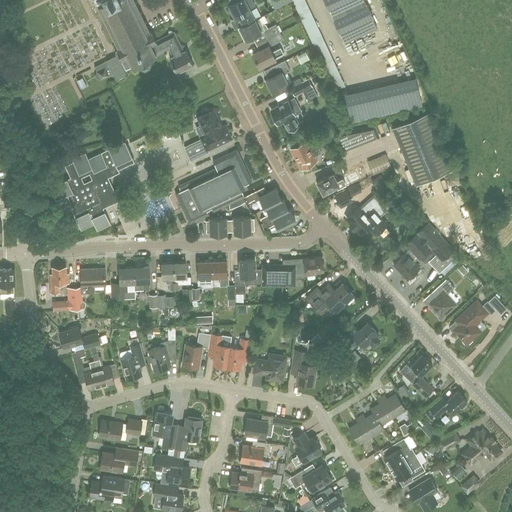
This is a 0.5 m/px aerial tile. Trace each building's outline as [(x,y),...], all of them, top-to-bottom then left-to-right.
[(94,0),(96,4),(102,4),(98,7),(117,48),(122,58),(120,59),(123,64),(125,68),(125,69),(132,66),(132,67),(138,64),(140,65),(141,66),(143,66),(145,66),(146,65),(147,64),(149,63),(149,61),(149,59),(149,58),(168,48),(163,37),(155,41),(151,31),(149,32),(133,0),(94,0)] [(238,28),(258,18),(255,19),(249,9),(255,6),(252,0),(231,0),(233,3),(228,6),(234,18),(238,16),(243,25),(239,27),(239,28),(238,28)] [(308,0),(296,0),(324,65),(334,61),(308,0)] [(376,27),(363,0),(324,0),(343,42),(376,27)] [(255,17),(262,14),(258,7),(251,10),(255,17)] [(267,38),(279,33),(275,25),(267,29),(264,23),(262,23),(261,23),(258,18),(238,28),(244,40),(245,40),(253,36),(255,37),(259,35),(258,33),(263,31),(267,38)] [(163,37),(168,48),(172,56),(169,58),(177,72),(192,64),(185,50),(182,51),(173,32),(172,33),(172,31),(169,30),(168,31),(169,34),(163,37)] [(279,33),(267,38),(270,45),(282,39),(279,33)] [(271,52),(268,46),(252,54),(258,67),(274,59),(274,58),(283,53),(280,47),(271,52)] [(117,79),(118,79),(123,76),(124,76),(125,75),(125,74),(125,73),(125,72),(123,69),(125,68),(123,64),(120,59),(122,58),(117,48),(115,48),(116,50),(116,51),(115,51),(115,52),(114,53),(114,54),(115,56),(105,60),(105,61),(93,67),(95,71),(96,73),(95,73),(94,74),(94,75),(94,76),(94,77),(95,78),(96,78),(97,79),(98,79),(99,78),(99,80),(112,74),(114,77),(114,78),(115,79),(116,79),(117,79)] [(405,58),(403,50),(395,52),(397,60),(405,58)] [(302,63),(311,59),(308,53),(299,57),(302,63)] [(282,74),(289,71),(284,60),(269,68),(273,76),(265,80),(271,93),(288,84),(282,74)] [(385,73),(397,71),(396,65),(384,67),(385,73)] [(170,88),(181,83),(178,76),(167,81),(170,88)] [(84,77),(78,80),(83,91),(89,88),(84,77)] [(415,77),(344,94),(350,121),(421,104),(415,77)] [(299,78),(289,83),(291,86),(300,82),(299,78)] [(304,93),(312,89),(307,79),(290,88),(294,95),(302,91),(304,93)] [(277,124),(283,121),(288,131),(298,126),(293,116),(294,115),(294,114),(300,111),(293,98),(288,100),(270,110),(277,124)] [(207,151),(206,149),(230,138),(224,125),(221,127),(220,126),(219,126),(215,119),(216,118),(212,109),(208,111),(207,110),(206,109),(204,109),(203,109),(202,110),(201,112),(201,113),(201,115),(197,117),(206,136),(184,147),(190,160),(207,151)] [(415,183),(453,168),(429,112),(391,127),(415,183)] [(383,122),(377,124),(382,137),(388,134),(383,122)] [(374,125),(333,133),(340,152),(378,138),(374,125)] [(312,137),(299,144),(297,140),(286,142),(300,169),(316,161),(313,156),(320,153),(312,137)] [(117,169),(134,161),(124,141),(87,158),(85,152),(71,159),(72,161),(64,165),(70,177),(53,185),(59,198),(55,200),(61,214),(71,209),(80,230),(93,224),(97,230),(110,224),(101,206),(111,201),(109,197),(115,194),(107,178),(119,172),(117,169)] [(230,167),(240,187),(251,182),(236,149),(212,161),(218,173),(217,173),(218,173),(230,167)] [(344,183),(346,187),(366,177),(359,164),(351,169),(354,176),(343,182),(341,178),(338,179),(334,173),(317,182),(317,183),(316,184),(318,189),(320,189),(323,194),(336,186),(337,187),(344,183)] [(244,196),(240,187),(230,167),(218,173),(217,173),(175,193),(189,223),(208,213),(207,210),(211,208),(212,211),(244,196)] [(396,196),(400,193),(393,185),(390,187),(379,174),(371,182),(382,194),(388,189),(396,196)] [(336,197),(341,206),(351,201),(348,196),(360,190),(358,185),(336,197)] [(264,208),(282,200),(282,199),(281,200),(275,188),(259,196),(256,191),(244,196),(247,203),(254,199),(255,202),(260,200),(264,208)] [(375,234),(385,224),(379,217),(384,212),(372,199),(360,210),(358,207),(346,218),(354,227),(353,228),(359,234),(368,226),(375,234)] [(261,218),(263,222),(289,210),(289,209),(287,210),(282,200),(264,208),(264,209),(266,208),(268,214),(261,218)] [(294,221),(289,210),(263,222),(261,223),(264,229),(275,224),(277,229),(283,226),(285,229),(286,229),(288,229),(289,229),(291,228),(292,227),(290,223),(294,221)] [(229,219),(230,231),(234,231),(234,233),(236,233),(236,235),(241,234),(241,233),(250,233),(250,231),(254,230),(253,218),(249,219),(249,217),(233,217),(233,219),(229,219)] [(230,231),(229,219),(225,220),(225,218),(209,218),(209,220),(205,220),(206,232),(210,232),(210,234),(218,234),(218,235),(224,235),(223,234),(226,234),(226,232),(230,231)] [(418,267),(413,262),(418,257),(419,258),(429,248),(435,254),(428,261),(438,273),(453,258),(448,253),(451,249),(427,223),(405,243),(410,249),(405,253),(393,264),(407,278),(418,267)] [(303,259),(303,261),(293,262),(293,265),(262,265),(262,285),(294,285),(294,273),(305,271),(306,276),(315,274),(315,272),(323,270),(322,268),(324,267),(323,263),(321,263),(320,256),(303,259)] [(259,275),(255,275),(254,259),(239,260),(240,276),(234,276),(235,303),(242,303),(242,295),(245,295),(244,285),(259,284),(259,275)] [(211,277),(210,261),(196,262),(197,278),(198,284),(204,284),(203,277),(211,277)] [(211,277),(219,277),(219,286),(226,286),(228,286),(227,276),(226,261),(210,261),(211,277)] [(174,277),(173,262),(161,262),(161,277),(174,277)] [(173,262),(174,277),(186,277),(185,262),(173,262)] [(464,275),(469,271),(464,265),(459,270),(464,275)] [(133,267),(134,291),(135,291),(135,290),(149,290),(148,282),(149,282),(149,266),(133,267)] [(58,283),(67,282),(67,273),(65,274),(65,267),(52,267),(52,274),(50,274),(51,293),(58,293),(58,283)] [(81,287),(82,287),(85,286),(86,293),(94,292),(93,286),(105,285),(104,267),(80,269),(81,286),(81,287)] [(111,298),(121,298),(121,291),(126,291),(126,292),(134,291),(133,267),(119,268),(119,282),(111,282),(111,298)] [(0,292),(0,298),(4,298),(5,312),(15,312),(14,298),(13,298),(12,285),(14,285),(13,268),(0,268),(0,292)] [(319,288),(329,283),(326,278),(317,284),(319,288)] [(446,294),(453,287),(445,279),(430,293),(434,298),(434,304),(432,306),(442,316),(455,304),(446,294)] [(336,310),(353,295),(342,283),(333,291),(327,284),(309,301),(319,312),(329,302),(336,310)] [(77,309),(75,286),(66,287),(67,300),(52,301),(53,310),(77,309)] [(81,287),(81,286),(75,286),(77,309),(77,317),(83,316),(83,309),(82,287),(81,287)] [(228,286),(226,286),(227,300),(228,300),(228,306),(235,305),(234,286),(228,286)] [(157,295),(158,307),(166,307),(165,294),(157,295)] [(158,307),(157,295),(148,295),(149,307),(158,307)] [(472,338),(478,332),(473,327),(473,325),(487,312),(476,301),(455,320),(459,325),(459,328),(455,331),(462,338),(462,340),(465,343),(468,343),(472,340),(472,338)] [(214,314),(197,315),(197,323),(214,322),(214,314)] [(376,336),(378,335),(366,322),(358,330),(352,324),(339,336),(350,348),(358,341),(365,348),(370,344),(372,346),(374,346),(379,342),(379,340),(376,336)] [(325,343),(333,335),(324,325),(316,333),(317,334),(312,339),(317,345),(322,340),(325,343)] [(105,334),(97,336),(96,333),(81,337),(78,327),(59,332),(63,347),(82,342),(84,348),(99,343),(107,341),(105,334)] [(15,337),(16,337),(16,328),(3,329),(3,337),(6,337),(6,341),(15,341),(15,337)] [(208,345),(210,334),(198,332),(196,346),(185,344),(182,365),(198,367),(201,344),(208,345)] [(213,364),(227,366),(230,346),(220,345),(221,336),(210,334),(208,345),(215,346),(213,364)] [(169,351),(175,349),(175,339),(168,340),(159,342),(161,347),(148,350),(154,370),(170,365),(168,357),(171,356),(169,351)] [(230,346),(227,366),(240,368),(243,350),(249,351),(251,340),(240,339),(239,348),(230,346)] [(139,342),(129,345),(131,350),(119,353),(126,378),(141,374),(138,364),(145,362),(139,342)] [(88,362),(89,366),(83,368),(79,356),(84,354),(82,350),(71,353),(80,383),(85,381),(88,389),(101,385),(93,360),(88,362)] [(295,350),(293,362),(299,363),(296,382),(312,385),(315,365),(304,364),(306,352),(295,350)] [(93,360),(101,385),(114,382),(109,364),(101,367),(97,352),(91,353),(93,360)] [(282,380),(285,356),(269,353),(268,360),(255,358),(253,371),(266,373),(265,378),(282,380)] [(400,370),(413,383),(412,384),(425,396),(432,389),(419,376),(420,375),(432,363),(430,362),(431,361),(427,358),(426,358),(422,354),(415,360),(414,359),(409,364),(411,367),(410,368),(406,364),(400,370)] [(339,384),(343,380),(337,375),(334,379),(339,384)] [(398,388),(403,398),(410,394),(405,384),(398,388)] [(457,391),(446,400),(442,396),(428,408),(436,416),(447,406),(453,413),(466,401),(457,391)] [(384,395),(380,397),(392,416),(404,409),(394,393),(386,398),(384,395)] [(392,416),(380,397),(376,400),(378,403),(370,408),(383,428),(380,423),(392,416)] [(383,428),(370,408),(373,412),(364,418),(362,414),(359,416),(370,436),(383,428)] [(162,445),(174,447),(176,434),(175,434),(176,432),(169,431),(171,414),(156,412),(153,432),(164,433),(162,445)] [(174,447),(182,448),(185,449),(187,437),(198,438),(201,419),(185,416),(183,435),(176,434),(174,447)] [(289,426),(290,419),(273,416),(272,424),(289,426)] [(370,436),(359,416),(355,419),(357,422),(348,427),(358,443),(370,436)] [(141,418),(140,421),(138,432),(145,434),(147,419),(141,418)] [(271,423),(266,423),(266,421),(246,418),(244,434),(264,437),(264,435),(269,436),(271,423)] [(138,432),(140,421),(128,419),(127,424),(121,423),(121,422),(101,419),(98,435),(119,438),(120,429),(126,430),(138,432)] [(429,426),(426,422),(424,424),(427,428),(424,431),(433,441),(439,436),(429,426)] [(491,460),(501,451),(482,429),(478,433),(477,431),(467,439),(472,445),(462,453),(470,463),(484,452),(489,458),(491,460)] [(303,461),(320,451),(312,437),(308,439),(302,431),(292,437),(297,446),(295,447),(303,461)] [(456,432),(448,437),(438,442),(442,449),(460,439),(456,432)] [(403,438),(390,445),(394,451),(386,455),(383,457),(390,468),(412,454),(409,449),(403,439),(403,438)] [(267,454),(269,443),(252,440),(251,446),(243,444),(240,460),(260,463),(261,454),(267,454)] [(135,463),(137,449),(115,446),(114,453),(102,451),(99,468),(121,471),(123,461),(135,463)] [(155,454),(154,465),(168,467),(166,478),(186,481),(188,467),(169,464),(171,456),(155,454)] [(408,479),(412,477),(422,471),(416,460),(412,454),(390,468),(392,472),(391,473),(395,479),(396,479),(397,479),(398,478),(405,474),(408,479)] [(311,490),(330,479),(321,464),(306,474),(303,468),(289,477),(294,486),(304,480),(311,490)] [(459,478),(468,470),(463,464),(454,473),(459,478)] [(246,473),(241,472),(232,471),(229,486),(250,489),(250,488),(257,489),(258,482),(259,482),(261,470),(247,468),(246,473)] [(89,495),(111,499),(113,491),(120,492),(123,478),(103,474),(102,481),(92,479),(89,495)] [(462,486),(467,492),(478,482),(473,476),(462,486)] [(430,478),(409,490),(417,503),(419,501),(424,510),(437,502),(432,494),(437,490),(430,478)] [(182,494),(176,493),(177,486),(155,482),(153,495),(162,496),(161,508),(180,511),(182,494)] [(326,511),(330,511),(344,504),(340,497),(341,496),(337,490),(332,492),(329,487),(311,498),(318,509),(323,506),(326,511)]
